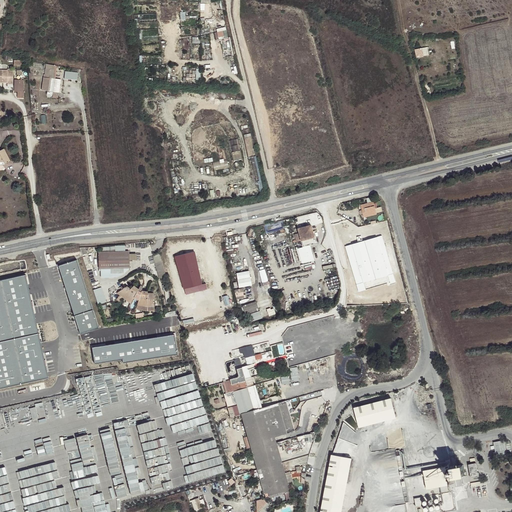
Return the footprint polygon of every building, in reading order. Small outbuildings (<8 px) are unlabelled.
[(225,57),(234,55),(231,36),(230,36),(228,26),(218,28),(219,31),(216,32),(217,39),(221,38),(225,57)] [(423,56),(422,48),(414,50),(416,58),(423,56)] [(7,84),(12,84),(13,76),(13,69),(8,69),(8,64),(3,64),(2,70),(0,70),(0,82),(7,83),(7,84)] [(61,68),(60,78),(80,80),(80,70),(61,68)] [(185,74),(186,81),(202,80),(201,68),(191,69),(191,73),(185,74)] [(58,92),(59,79),(53,79),(54,70),(45,69),(44,74),(43,74),(41,90),(44,91),(58,92)] [(23,80),(14,79),(14,84),(14,91),(17,91),(19,91),(19,98),(23,98),(23,91),(22,91),(23,80)] [(68,100),(67,97),(58,97),(58,92),(44,91),(44,101),(68,100)] [(240,139),(231,139),(233,160),(242,159),(240,139)] [(3,160),(4,162),(5,164),(10,161),(4,149),(0,150),(0,159),(1,159),(2,159),(3,160)] [(229,159),(214,162),(216,170),(230,166),(229,159)] [(360,205),(364,218),(377,215),(376,213),(378,213),(377,208),(375,209),(373,202),(360,205)] [(302,247),(316,244),(311,225),(297,228),(299,233),(295,234),(296,240),(293,241),(293,242),(301,240),(302,247)] [(365,252),(355,255),(358,263),(352,265),(353,269),(359,268),(363,283),(388,276),(380,248),(370,251),(370,249),(365,250),(365,252)] [(208,283),(199,251),(174,257),(180,276),(175,278),(172,279),(173,285),(178,284),(182,299),(189,297),(187,288),(208,283)] [(129,268),(129,252),(99,253),(99,269),(129,268)] [(85,265),(90,264),(87,253),(82,255),(85,265)] [(77,261),(58,267),(80,334),(99,328),(77,261)] [(162,261),(158,262),(155,263),(158,275),(165,272),(162,261)] [(85,265),(93,289),(95,288),(94,285),(97,284),(90,264),(85,265)] [(237,274),(239,288),(251,286),(250,272),(237,274)] [(25,275),(0,280),(0,342),(39,333),(25,275)] [(137,291),(138,290),(134,286),(130,289),(127,286),(117,293),(122,297),(125,293),(133,299),(134,298),(139,300),(138,303),(147,305),(147,304),(154,304),(153,299),(155,299),(154,294),(148,293),(148,292),(142,291),(141,293),(137,291)] [(238,299),(246,297),(245,288),(236,289),(238,299)] [(125,293),(122,297),(131,303),(133,299),(125,293)] [(241,303),(244,312),(258,308),(255,299),(241,303)] [(258,308),(246,312),(248,319),(261,315),(258,308)] [(39,333),(0,342),(0,390),(49,379),(39,333)] [(175,336),(93,348),(96,365),(123,361),(123,363),(178,355),(175,336)] [(269,349),(271,349),(271,342),(259,343),(259,354),(255,354),(255,359),(264,358),(263,350),(269,349)] [(83,363),(80,347),(72,349),(75,364),(83,363)] [(191,366),(174,369),(176,375),(177,375),(193,371),(191,366)] [(222,383),(226,394),(233,392),(240,415),(241,414),(258,409),(262,408),(255,385),(254,385),(249,369),(242,371),(245,380),(231,385),(230,381),(222,383)] [(271,395),(278,394),(277,385),(269,386),(271,395)] [(258,409),(268,446),(276,443),(274,438),(295,431),(289,410),(294,409),(291,400),(262,408),(258,409)] [(391,400),(353,409),(358,430),(396,422),(391,400)] [(241,414),(251,451),(268,446),(258,409),(241,414)] [(509,441),(504,442),(506,454),(496,456),(493,445),(490,446),(493,459),(508,456),(508,454),(511,453),(509,441)] [(504,441),(493,443),(493,445),(496,456),(506,454),(504,442),(504,441)] [(290,491),(276,443),(268,446),(251,451),(265,498),(290,491)] [(342,511),(351,461),(332,457),(321,511),(342,511)] [(477,478),(475,464),(467,465),(470,479),(477,478)] [(445,475),(451,474),(450,467),(450,465),(423,470),(426,489),(447,485),(445,475)] [(452,478),(462,476),(460,465),(450,467),(452,478)] [(63,511),(61,508),(65,505),(57,506),(57,503),(68,501),(67,495),(59,496),(57,488),(42,491),(39,493),(35,487),(26,489),(27,493),(31,492),(33,503),(42,501),(43,502),(47,500),(58,497),(45,507),(55,505),(57,508),(34,511),(63,511)]
